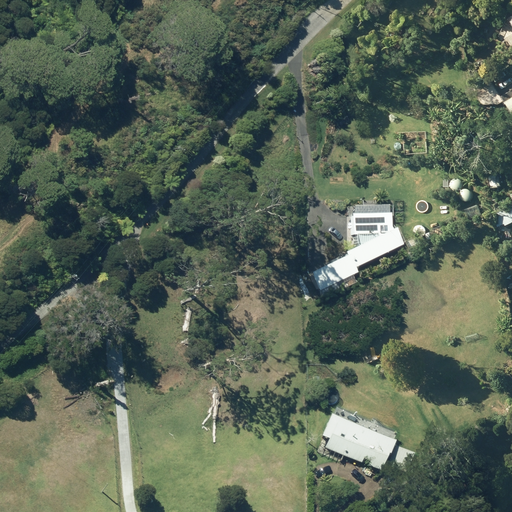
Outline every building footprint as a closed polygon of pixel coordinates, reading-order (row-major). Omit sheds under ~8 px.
[(500,104),(508,99),(493,77),(478,86),(480,103),(500,104)] [(499,179),(500,188),(507,187),(506,178),(499,179)] [(498,220),(501,226),(508,223),(509,224),(511,223),(511,206),(496,214),(499,219),(498,220)] [(310,271),(319,290),(358,271),(355,265),(401,243),(392,225),(390,227),(389,225),(389,211),(351,212),(351,233),(375,232),(376,234),(343,250),(345,254),(310,271)] [(325,448),(380,472),(386,456),(388,457),(394,443),(330,416),(321,436),(328,440),(325,448)] [(387,466),(405,474),(413,455),(394,447),(387,466)]
